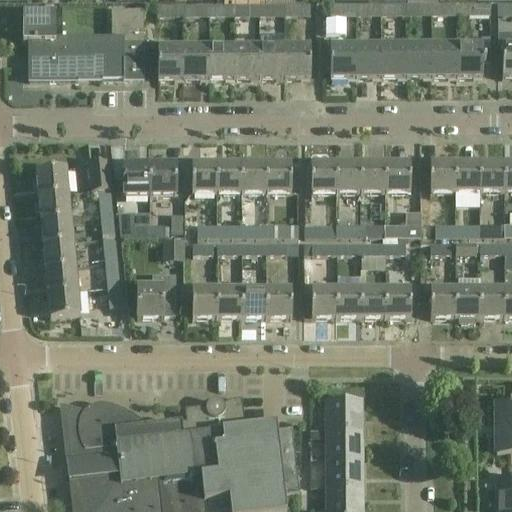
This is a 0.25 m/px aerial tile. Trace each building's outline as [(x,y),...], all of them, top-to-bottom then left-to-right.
[(123,86),(123,85),(123,46),(143,46),(142,5),(111,5),(110,42),(55,43),(55,47),(29,47),(30,87),(123,86)] [(496,20),(511,19),(511,7),(496,8),(496,20)] [(284,21),(308,21),(308,8),(284,9),(284,21)] [(329,21),(355,21),(355,8),(329,8),(329,21)] [(355,21),(380,21),(380,8),(355,8),(355,21)] [(380,21),(406,21),(406,8),(380,8),(380,21)] [(406,21),(431,21),(431,8),(406,8),(406,21)] [(431,21),(456,21),(456,8),(431,8),(431,21)] [(456,21),(488,21),(488,8),(456,8),(456,21)] [(156,22),(183,22),(183,9),(156,9),(156,22)] [(183,22),(207,22),(207,9),(183,9),(183,22)] [(207,22),(232,21),(232,9),(207,9),(207,22)] [(259,9),(232,9),(232,21),(259,21),(259,9)] [(259,21),(284,21),(284,9),(259,9),(259,21)] [(23,47),(29,47),(55,47),(55,43),(55,17),(23,17),(23,47)] [(143,85),(143,46),(123,46),(123,85),(143,85)] [(511,50),(502,51),(502,84),(511,83),(511,50)] [(310,51),(284,52),(284,85),(310,85),(310,51)] [(329,85),(355,85),(355,51),(329,51),(329,85)] [(380,51),(355,51),(355,85),(381,85),(380,51)] [(406,51),(380,51),(381,85),(406,85),(406,51)] [(431,51),(406,51),(406,85),(431,84),(431,51)] [(456,51),(431,51),(431,84),(456,84),(456,51)] [(483,51),(456,51),(456,84),(482,84),(483,68),(489,68),(489,54),(483,54),(483,51)] [(184,86),(184,52),(158,53),(158,86),(184,86)] [(207,86),(207,52),(184,52),(184,86),(207,86)] [(233,52),(207,52),(207,86),(233,86),(233,52)] [(233,86),(259,85),(259,52),(233,52),(233,86)] [(284,85),(284,52),(259,52),(259,85),(284,85)] [(97,195),(110,194),(107,165),(87,167),(90,196),(97,195)] [(336,199),(336,169),(311,170),(311,199),(336,199)] [(360,199),(360,169),(336,169),(336,199),(360,199)] [(384,169),(360,169),(360,199),(384,199),(384,169)] [(384,199),(410,198),(410,169),(384,169),(384,199)] [(455,199),(455,169),(430,169),(430,199),(455,199)] [(479,198),(479,169),(455,169),(455,199),(479,198)] [(504,198),(504,169),(479,169),(479,198),(504,198)] [(217,200),(217,170),(192,170),(192,200),(217,200)] [(241,199),(241,170),(217,170),(217,200),(241,199)] [(266,199),(266,170),(241,170),(241,199),(266,199)] [(266,199),(291,199),(291,170),(266,170),(266,199)] [(124,203),(149,203),(149,171),(124,171),(124,203)] [(176,171),(149,171),(149,203),(176,204),(176,171)] [(37,177),(39,201),(68,198),(66,174),(37,177)] [(97,195),(99,221),(113,220),(110,194),(97,195)] [(68,198),(39,201),(41,226),(70,223),(68,198)] [(119,241),(135,241),(134,232),(134,218),(118,218),(119,241)] [(404,231),(385,230),(385,243),(420,243),(420,218),(405,218),(404,231)] [(182,219),(170,219),(170,238),(182,238),(182,219)] [(99,221),(102,245),(115,244),(113,220),(99,221)] [(70,223),(41,226),(43,250),(73,248),(70,223)] [(336,230),(303,230),(303,242),(336,242),(336,230)] [(336,242),(360,242),(360,230),(336,230),(336,242)] [(385,243),(385,230),(360,230),(360,242),(385,243)] [(455,230),(434,230),(434,244),(455,244),(455,230)] [(480,230),(455,230),(455,244),(480,244),(480,230)] [(504,230),(480,230),(480,244),(502,244),(502,243),(504,243),(504,230)] [(149,231),(134,232),(135,241),(149,241),(149,231)] [(168,231),(149,231),(149,241),(168,241),(168,231)] [(217,231),(196,231),(196,244),(217,244),(217,231)] [(242,231),(217,231),(217,244),(242,244),(242,231)] [(266,231),(242,231),(242,244),(266,244),(266,231)] [(297,231),(266,231),(266,244),(297,244),(297,231)] [(102,245),(104,267),(117,266),(115,244),(102,245)] [(182,245),(162,245),(162,258),(182,258),(182,245)] [(456,248),(430,247),(430,260),(456,260),(456,248)] [(73,248),(43,250),(45,271),(75,269),(73,248)] [(337,248),(311,248),(310,259),(337,259),(337,248)] [(362,248),(337,248),(337,259),(361,260),(362,248)] [(386,249),(362,248),(361,260),(386,260),(386,249)] [(475,248),(456,248),(456,260),(475,260),(475,248)] [(211,261),(211,249),(183,249),(184,288),(191,288),(191,261),(211,261)] [(405,249),(386,249),(386,260),(404,260),(405,249)] [(505,249),(479,249),(479,261),(504,260),(505,249)] [(241,250),(216,250),(215,260),(241,260),(241,250)] [(241,260),(265,260),(265,250),(241,250),(241,260)] [(265,260),(296,261),(296,250),(265,250),(265,260)] [(104,267),(106,293),(119,292),(117,266),(104,267)] [(75,269),(45,271),(47,297),(77,295),(75,269)] [(173,322),(174,283),(152,282),(152,294),(136,294),(136,324),(163,325),(163,322),(173,322)] [(119,292),(106,293),(108,313),(121,312),(119,292)] [(265,324),(291,324),(291,294),(265,295),(265,324)] [(77,295),(47,297),(50,324),(79,321),(77,295)] [(216,324),(216,295),(191,295),(191,325),(216,324)] [(241,324),(241,295),(216,295),(216,324),(241,324)] [(265,324),(265,295),(241,295),(241,324),(265,324)] [(311,322),(336,323),(337,295),(312,295),(311,322)] [(336,323),(361,323),(361,295),(337,295),(336,323)] [(361,323),(385,323),(386,295),(361,295),(361,323)] [(386,295),(385,323),(410,323),(411,296),(386,295)] [(431,324),(455,324),(455,295),(431,295),(431,324)] [(469,328),(471,326),(471,324),(480,324),(480,295),(455,295),(455,324),(460,324),(460,326),(462,328),(469,328)] [(504,295),(480,295),(480,324),(504,324),(504,295)] [(186,427),(140,432),(139,424),(132,419),(124,415),(110,409),(101,408),(93,409),(85,414),(79,421),(77,430),(78,440),(68,441),(73,484),(67,485),(69,503),(75,502),(76,511),(284,511),(283,500),(299,498),(291,433),(276,435),(276,430),(245,433),(241,404),(229,405),(222,409),(219,405),(213,404),(208,406),(206,412),(184,414),(186,427)] [(325,407),(326,437),(361,437),(361,406),(325,407)] [(496,458),(511,457),(511,407),(501,408),(502,436),(496,436),(496,458)] [(326,437),(326,467),(362,467),(361,437),(326,437)] [(362,497),(362,467),(326,467),(326,497),(362,497)] [(511,511),(511,484),(501,485),(500,511),(511,511)] [(326,497),(326,511),(361,511),(362,497),(326,497)]
